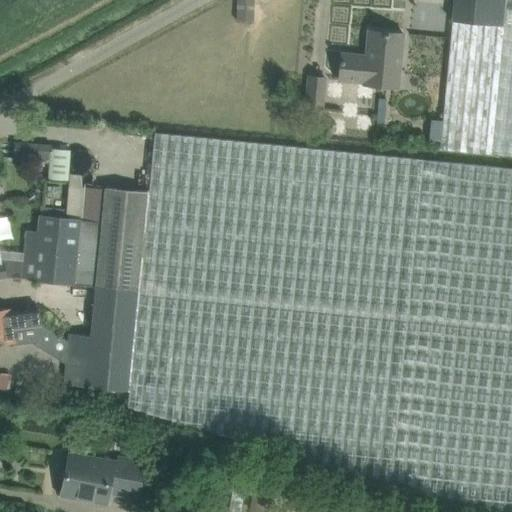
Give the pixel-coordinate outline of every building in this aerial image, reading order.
[(511,0),(453,0),(451,21),(441,148),(511,155),(511,0)] [(341,53),(339,80),(363,82),(363,84),(397,88),(403,33),(369,30),(366,56),(341,53)] [(325,77),(309,76),(306,108),(322,109),(325,77)] [(385,121),(387,98),(378,97),(377,119),(385,121)] [(511,511),(511,166),(155,132),(149,191),(105,186),(81,187),(78,218),(39,213),(37,231),(27,230),(21,277),(33,278),(33,280),(96,286),(91,335),(69,333),(63,392),(87,395),(88,386),(130,390),(128,406),(491,511),(492,511),(511,511)] [(58,160),(57,177),(65,177),(66,167),(69,167),(69,158),(70,143),(14,141),(13,163),(32,163),(33,159),(58,160)] [(0,343),(16,341),(15,330),(42,326),(39,309),(11,312),(11,308),(0,309),(0,343)] [(0,391),(9,393),(11,375),(0,373),(0,391)] [(119,459),(118,464),(70,454),(61,495),(106,504),(108,493),(136,499),(143,463),(119,459)]
